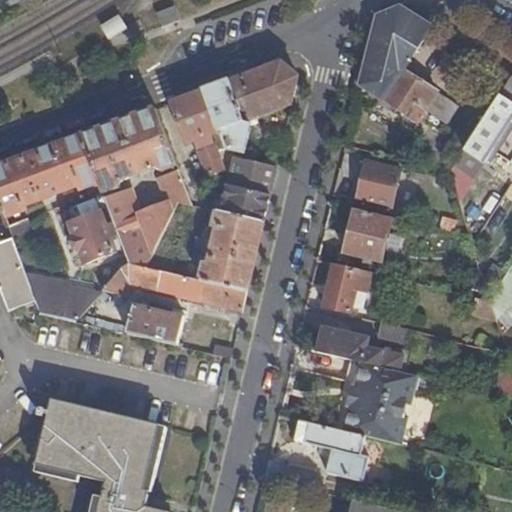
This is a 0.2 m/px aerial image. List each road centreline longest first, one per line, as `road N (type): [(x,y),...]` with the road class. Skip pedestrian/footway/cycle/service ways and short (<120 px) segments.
road 1 (residential): [(334,20),(224,511)]
road 2 (unclassified): [(0,141),(334,20)]
